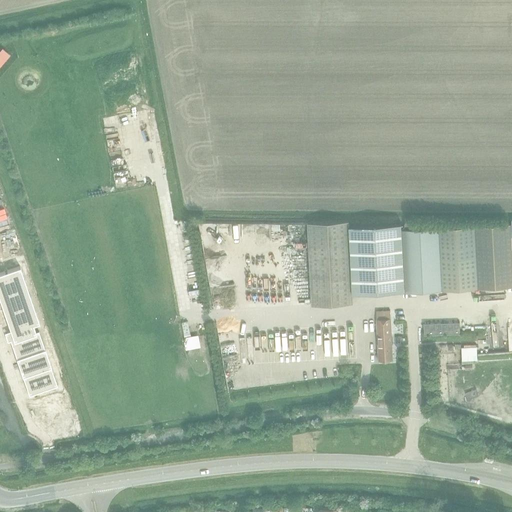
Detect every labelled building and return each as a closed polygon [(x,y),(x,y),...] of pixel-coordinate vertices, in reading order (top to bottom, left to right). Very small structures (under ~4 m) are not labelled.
[(348,220),(308,222),(312,304),(352,302),(352,292),(349,224),(348,220)] [(402,222),(349,224),(352,292),(405,290),(402,229),(402,222)] [(511,261),(510,224),(402,229),(405,290),(511,284),(511,261)] [(15,231),(5,233),(7,243),(17,241),(15,231)] [(17,241),(7,243),(9,253),(18,251),(17,241)] [(3,272),(0,272),(0,300),(2,307),(4,313),(7,321),(9,327),(11,332),(13,339),(10,341),(16,358),(16,359),(22,377),(23,377),(29,395),(57,386),(51,368),(45,349),(38,331),(35,332),(33,324),(39,322),(20,266),(7,270),(3,272)] [(378,360),(392,360),(390,310),(376,310),(378,360)] [(68,382),(58,385),(62,395),(71,392),(68,382)]
